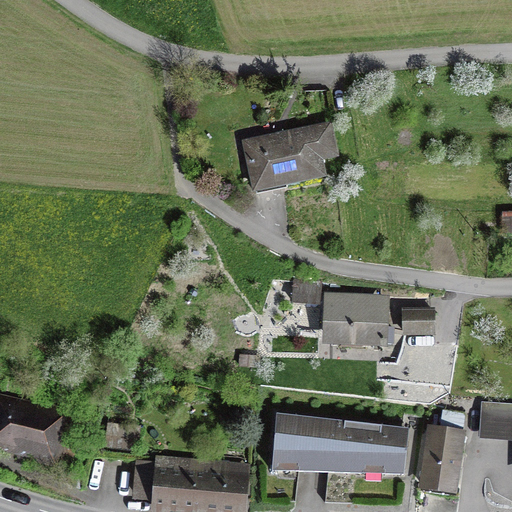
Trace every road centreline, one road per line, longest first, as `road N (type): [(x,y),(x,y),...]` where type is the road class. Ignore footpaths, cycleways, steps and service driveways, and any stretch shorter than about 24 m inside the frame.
road 1 (residential): [(511,287),(315,265),(221,221),(180,186)]
road 2 (residential): [(511,56),(255,67),(169,56)]
